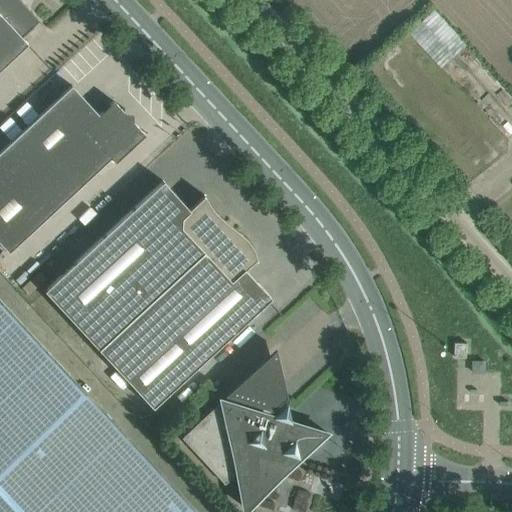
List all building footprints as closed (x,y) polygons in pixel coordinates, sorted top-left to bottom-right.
[(0,0),(0,69),(13,57),(28,43),(22,37),(39,22),(40,21),(20,0),(0,0)] [(133,114),(126,114),(114,101),(99,115),(72,85),(0,151),(0,243),(9,252),(111,158),(115,162),(145,135),(132,121),(133,114)] [(152,408),(257,311),(271,298),(245,269),(255,260),(256,261),(257,260),(254,250),(252,247),(248,241),(246,238),(241,234),(223,219),(215,212),(209,204),(204,195),(203,195),(203,196),(189,209),(163,180),(44,290),(152,408)] [(196,511),(0,299),(0,511),(196,511)] [(455,342),(455,357),(467,358),(467,343),(455,342)] [(272,410),(273,409),(287,397),(276,348),(225,396),(262,407),(261,412),(220,399),(221,402),(182,438),(224,483),(237,473),(245,508),(327,432),(291,421),(287,403),(274,416),(270,415),(271,410),(272,410)] [(473,373),(485,373),(485,361),(473,361),(473,373)]
